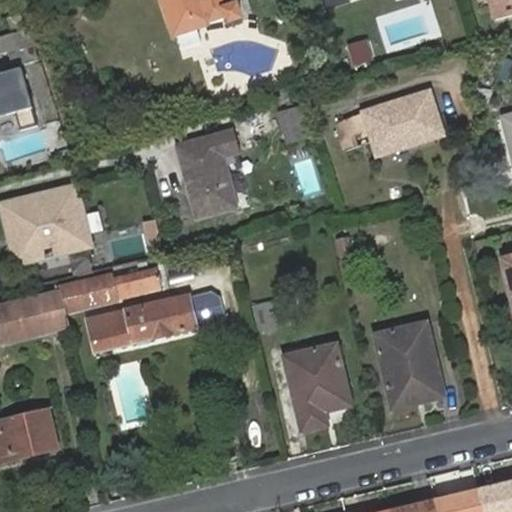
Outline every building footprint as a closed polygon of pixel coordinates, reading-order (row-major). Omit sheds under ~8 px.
[(164,0),(176,34),(209,24),(208,22),(227,16),(229,23),(243,18),(238,4),(228,7),(225,0),(164,0)] [(511,0),(490,0),(495,18),(511,13),(511,0)] [(0,54),(36,45),(32,29),(0,38),(0,54)] [(511,60),(503,58),(497,75),(509,80),(511,70),(511,60)] [(0,120),(21,116),(25,131),(45,126),(30,68),(0,76),(0,120)] [(336,121),(345,150),(359,145),(356,134),(371,129),(378,155),(443,135),(429,93),(336,121)] [(305,106),(277,114),(285,145),(314,137),(305,106)] [(511,115),(503,117),(511,153),(511,115)] [(230,131),(177,146),(196,217),(235,207),(221,154),(235,151),(230,131)] [(2,204),(11,240),(28,236),(34,260),(92,247),(77,185),(2,204)] [(28,236),(11,240),(16,264),(34,260),(28,236)] [(339,239),(345,266),(355,263),(349,236),(339,239)] [(63,302),(65,311),(118,299),(118,296),(116,289),(144,283),(146,290),(162,287),(157,268),(113,279),(112,275),(59,288),(60,291),(63,302)] [(118,296),(146,290),(144,283),(116,289),(118,296)] [(0,338),(1,343),(68,327),(66,318),(65,311),(63,302),(60,291),(0,305),(0,338)] [(89,320),(96,352),(198,328),(219,324),(225,315),(221,299),(212,293),(192,299),(191,296),(89,320)] [(252,306),(258,332),(279,327),(273,301),(252,306)] [(375,335),(390,398),(421,392),(423,402),(445,397),(427,322),(375,335)] [(285,357),(303,431),(328,426),(326,412),(351,406),(336,345),(285,357)] [(421,392),(390,398),(392,410),(423,402),(421,392)] [(0,422),(0,461),(56,449),(48,412),(0,422)] [(511,511),(511,482),(478,490),(482,508),(483,511),(511,511)] [(478,490),(436,501),(438,511),(483,511),(482,508),(478,490)] [(438,511),(436,501),(392,511),(438,511)]
